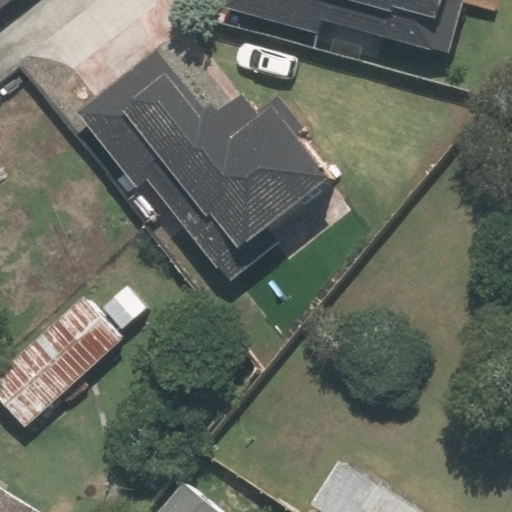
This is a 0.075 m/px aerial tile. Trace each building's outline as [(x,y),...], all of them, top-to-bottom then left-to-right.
[(0,0),(0,24),(27,0),(0,0)] [(236,0),(234,13),(324,35),(365,46),(368,34),(457,57),(471,0),(236,0)] [(225,271),(338,182),(274,102),(255,117),(240,98),(212,120),(159,53),(83,113),(143,189),(154,180),(225,271)] [(136,286),(104,315),(90,300),(0,380),(0,394),(34,432),(130,345),(122,336),(155,306),(136,286)] [(421,511),(344,465),(315,511),(421,511)] [(220,511),(189,486),(167,511),(220,511)] [(0,511),(41,511),(0,487),(0,511)]
